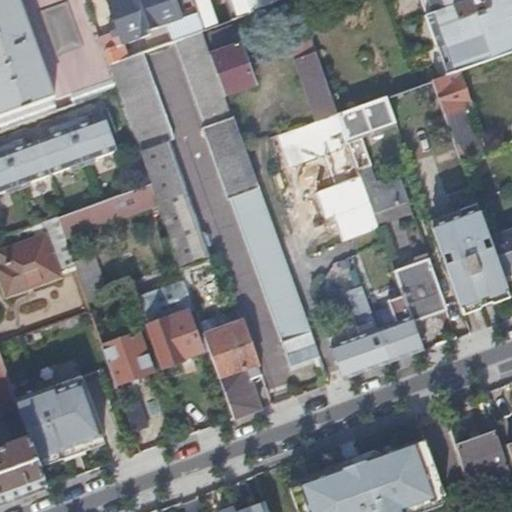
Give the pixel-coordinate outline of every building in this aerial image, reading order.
[(109,66),(99,40),(99,38),(85,0),(0,0),(0,111),(2,116),(112,76),(109,66)] [(99,40),(109,66),(128,59),(129,59),(124,45),(137,40),(138,43),(141,42),(140,39),(151,35),(150,31),(174,22),(182,19),(174,0),(110,0),(108,1),(116,23),(120,33),(113,35),(99,40)] [(288,0),(189,0),(201,32),(288,0)] [(429,14),(423,0),(416,0),(423,17),(429,14)] [(458,72),(511,52),(511,0),(423,0),(429,14),(423,17),(433,47),(440,44),(451,74),(458,72)] [(109,26),(113,35),(120,33),(116,23),(109,26)] [(205,127),(232,118),(224,95),(210,57),(201,32),(184,38),(174,42),(205,127)] [(330,92),(311,37),(289,45),(309,100),(330,92)] [(444,77),(451,74),(440,44),(433,47),(444,77)] [(242,45),(210,57),(224,95),(256,84),(242,45)] [(112,76),(139,151),(167,141),(173,139),(142,54),(129,59),(128,59),(109,66),(112,76)] [(368,56),(360,59),(363,66),(371,63),(368,56)] [(487,150),(458,72),(451,74),(444,77),(433,81),(461,160),(487,150)] [(330,92),(309,100),(312,107),(333,100),(330,92)] [(395,124),(385,98),(339,115),(348,141),(358,169),(374,214),(407,201),(408,201),(398,172),(376,180),(370,165),(360,136),(395,124)] [(333,100),(312,107),(317,123),(339,115),(333,100)] [(79,123),(88,120),(86,113),(77,117),(79,123)] [(0,190),(115,149),(102,115),(88,120),(79,123),(77,117),(59,123),(61,130),(52,133),(24,143),(16,146),(13,140),(0,144),(0,190)] [(348,141),(339,115),(317,123),(312,125),(352,239),(379,230),(378,226),(374,214),(358,169),(348,141)] [(229,198),(258,188),(232,118),(205,127),(202,129),(228,199),(229,198)] [(61,130),(59,123),(50,126),(52,133),(61,130)] [(298,135),(285,139),(291,157),(304,152),(298,135)] [(22,137),(13,140),(16,146),(24,143),(22,137)] [(159,207),(181,270),(209,260),(167,141),(139,151),(150,184),(159,207)] [(150,184),(55,217),(64,241),(159,207),(150,184)] [(489,238),(470,185),(447,194),(452,211),(455,217),(430,225),(459,306),(507,289),(503,278),(489,238)] [(258,188),(229,198),(290,365),(312,357),(316,368),(323,365),(258,188)] [(407,201),(374,214),(378,226),(412,214),(407,201)] [(452,211),(428,219),(430,225),(455,217),(452,211)] [(64,241),(55,217),(40,222),(45,235),(0,250),(0,264),(0,266),(0,265),(0,281),(4,294),(31,285),(31,287),(61,277),(60,274),(74,269),(71,263),(64,241)] [(511,230),(489,238),(503,278),(511,274),(511,230)] [(385,245),(380,232),(353,241),(357,254),(385,245)] [(93,255),(71,263),(74,269),(86,303),(108,295),(93,255)] [(413,322),(446,310),(427,258),(394,270),(403,295),(413,322)] [(212,267),(209,260),(181,270),(183,277),(212,267)] [(201,352),(192,326),(187,312),(195,309),(184,280),(138,296),(148,325),(146,326),(161,368),(182,361),(181,359),(201,352)] [(349,293),(363,334),(378,329),(363,288),(349,293)] [(507,289),(459,306),(462,314),(479,307),(481,304),(493,300),(496,302),(510,297),(507,289)] [(343,380),(423,351),(413,322),(403,295),(387,301),(395,323),(378,329),(363,334),(331,346),(343,380)] [(234,419),(260,410),(249,379),(262,375),(241,320),(217,329),(213,318),(200,323),(204,334),(209,348),(234,419)] [(116,386),(151,373),(132,321),(117,327),(121,339),(101,346),(116,386)] [(204,334),(200,323),(192,326),(201,352),(209,348),(204,334)] [(15,400),(0,359),(0,412),(5,411),(17,407),(15,400)] [(29,438),(37,461),(55,454),(56,457),(68,453),(67,450),(102,437),(80,377),(15,400),(17,407),(24,426),(29,438)] [(123,407),(133,433),(149,427),(140,401),(123,407)] [(17,407),(5,411),(12,431),(24,426),(17,407)] [(497,433),(459,447),(478,502),(485,499),(478,480),(511,469),(497,433)] [(0,503),(47,487),(37,461),(29,438),(0,447),(0,503)] [(426,440),(291,490),(299,511),(403,511),(404,511),(446,496),(426,440)]
